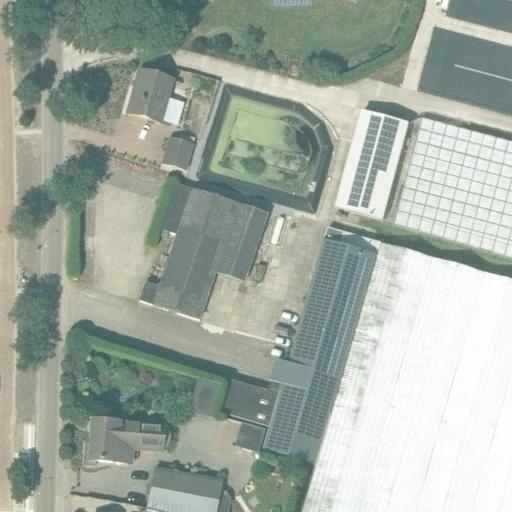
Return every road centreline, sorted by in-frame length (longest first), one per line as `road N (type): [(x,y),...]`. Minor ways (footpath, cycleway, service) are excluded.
road 1 (tertiary): [(43,511),(49,0)]
road 2 (unclassified): [(2,511),(0,7)]
